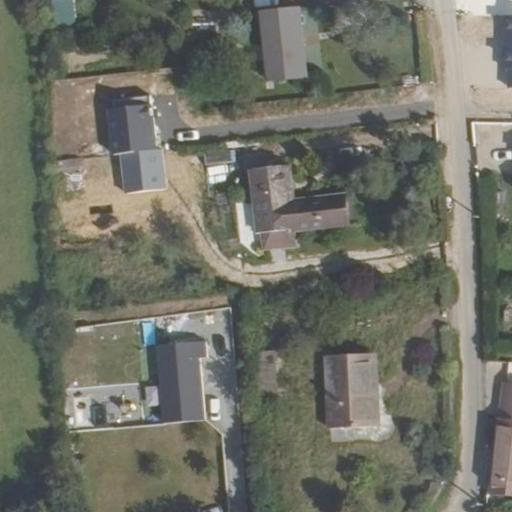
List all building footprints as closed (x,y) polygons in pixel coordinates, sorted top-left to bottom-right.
[(71,0),(54,0),(53,0),(54,20),(72,19),(71,0)] [(305,79),(298,11),(262,15),(269,83),(305,79)] [(292,208),(289,173),(253,177),(258,239),(343,230),(340,203),(292,208)] [(116,174),(95,178),(99,197),(119,193),(116,174)] [(167,427),(207,423),(200,361),(208,360),(206,344),(159,349),(167,427)] [(274,353),(251,354),(253,407),(276,406),(274,353)] [(373,405),(371,356),(328,357),(330,429),(379,428),(379,405),(373,405)] [(511,497),(511,385),(502,384),(488,494),(511,497)]
